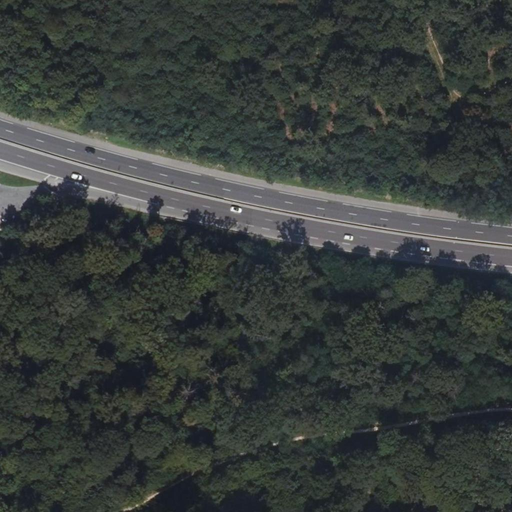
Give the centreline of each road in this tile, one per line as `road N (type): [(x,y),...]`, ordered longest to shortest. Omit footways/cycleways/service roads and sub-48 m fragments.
road 1 (primary): [(0,150),(192,206),(511,257)]
road 2 (primary): [(511,234),(196,186),(0,129)]
